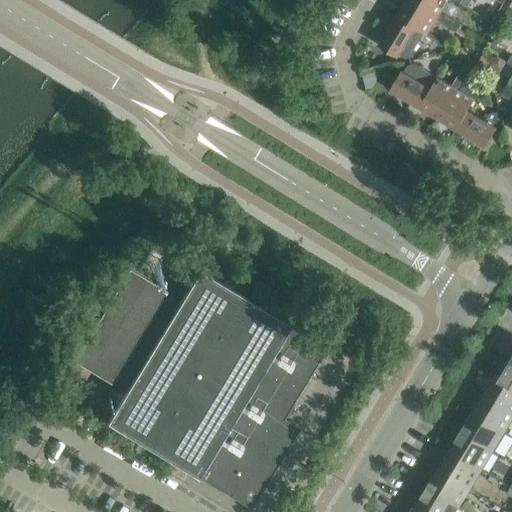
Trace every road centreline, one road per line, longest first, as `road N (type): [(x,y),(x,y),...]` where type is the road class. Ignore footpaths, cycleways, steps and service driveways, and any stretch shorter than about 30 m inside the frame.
road 1 (residential): [(346,511),(511,245)]
road 2 (residential): [(511,189),(364,93),(351,37),(373,0)]
road 3 (track): [(0,250),(77,170),(107,156),(190,161)]
